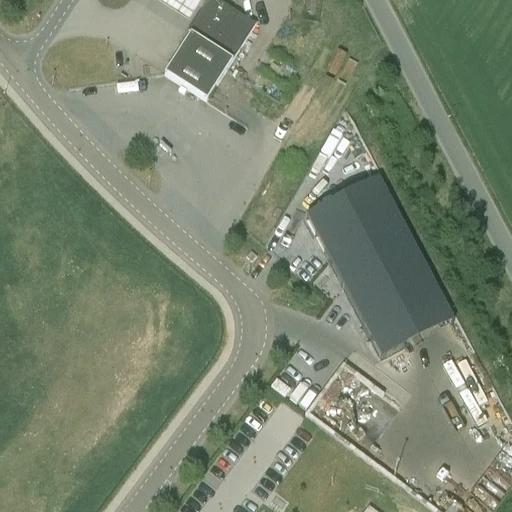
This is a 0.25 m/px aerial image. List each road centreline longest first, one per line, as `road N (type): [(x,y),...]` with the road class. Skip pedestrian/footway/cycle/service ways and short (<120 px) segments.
road 1 (unclassified): [(16,72),(104,169),(238,291),(251,314),(247,355),(133,511)]
road 2 (unclassified): [(511,259),(375,0)]
